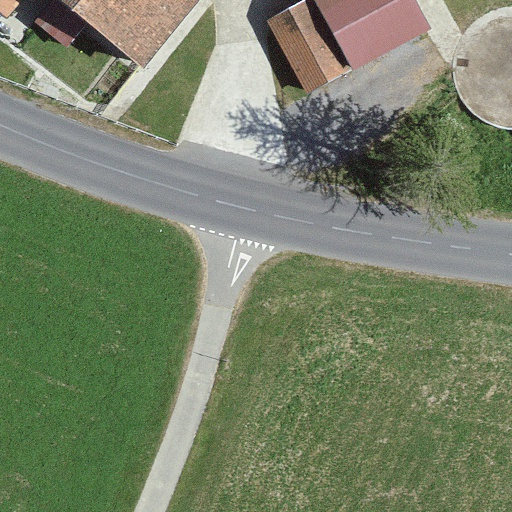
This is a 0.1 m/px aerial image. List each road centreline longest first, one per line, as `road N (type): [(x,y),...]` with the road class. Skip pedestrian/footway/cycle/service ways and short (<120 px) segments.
road 1 (tertiary): [(511,251),(238,211),(0,117)]
road 2 (track): [(138,511),(186,405),(238,211)]
road 3 (unknown): [(295,0),(294,220)]
